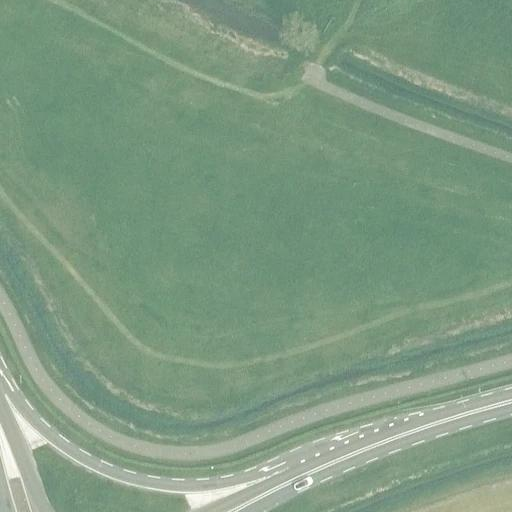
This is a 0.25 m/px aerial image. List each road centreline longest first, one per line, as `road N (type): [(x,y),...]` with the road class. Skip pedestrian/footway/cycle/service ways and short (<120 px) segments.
road 1 (primary): [(293,478),(140,483),(86,461),(0,399)]
road 2 (primary): [(293,478),(511,402)]
